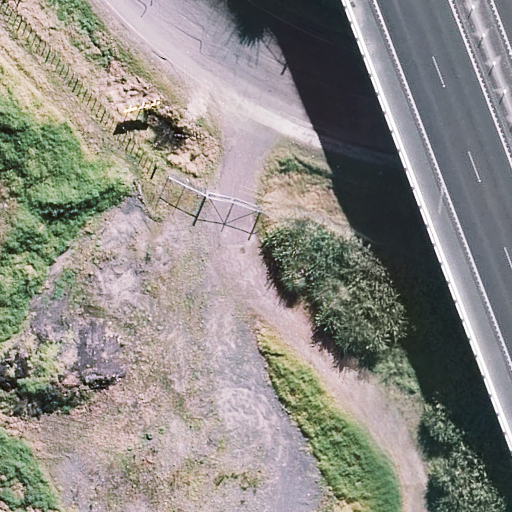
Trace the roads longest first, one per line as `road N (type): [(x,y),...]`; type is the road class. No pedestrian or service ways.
road 1 (unclassified): [(161,0),(298,97),(477,129),(511,126)]
road 2 (motorway): [(511,258),(415,0)]
